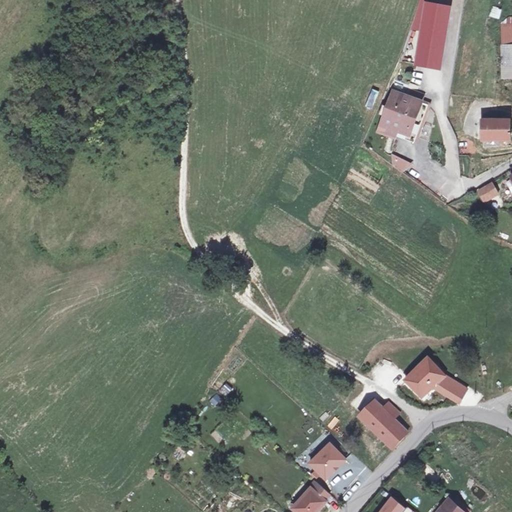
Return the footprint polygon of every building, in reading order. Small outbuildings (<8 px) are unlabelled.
[(493,6),(490,16),(499,19),(503,9),(493,6)] [(435,9),(425,7),(415,68),(425,69),(435,9)] [(448,11),(435,9),(425,69),(438,72),(448,11)] [(428,104),(396,92),(384,123),(383,123),(408,133),(416,136),(428,104)] [(383,123),(384,123),(381,122),(378,130),(394,137),(395,134),(414,142),(416,136),(408,133),(383,123)] [(511,123),(487,123),(487,139),(511,139),(511,123)] [(391,157),(392,166),(400,172),(409,165),(391,157)] [(478,191),(482,199),(495,192),(491,184),(478,191)] [(457,409),(469,394),(435,374),(424,363),(402,385),(422,400),(430,391),(457,409)] [(226,396),(232,391),(227,384),(221,389),(226,396)] [(214,407),(223,400),(217,394),(209,401),(214,407)] [(384,442),(399,426),(397,424),(400,421),(396,414),(390,408),(385,412),(376,405),(362,420),(384,442)] [(406,433),(399,426),(384,442),(390,447),(406,433)] [(344,462),(329,446),(309,466),(324,482),(344,462)] [(329,498),(315,486),(310,492),(311,493),(293,511),(320,511),(326,506),(324,504),(329,498)] [(404,511),(406,509),(394,498),(382,511),(404,511)] [(464,511),(450,499),(439,511),(464,511)]
